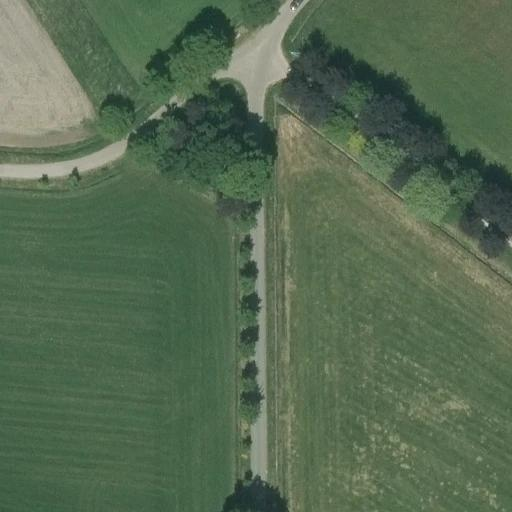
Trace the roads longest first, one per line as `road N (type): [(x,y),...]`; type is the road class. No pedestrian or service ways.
road 1 (tertiary): [(258,511),(255,90),(262,55)]
road 2 (unclassified): [(0,169),(87,166),(127,145),(229,61),(262,55)]
